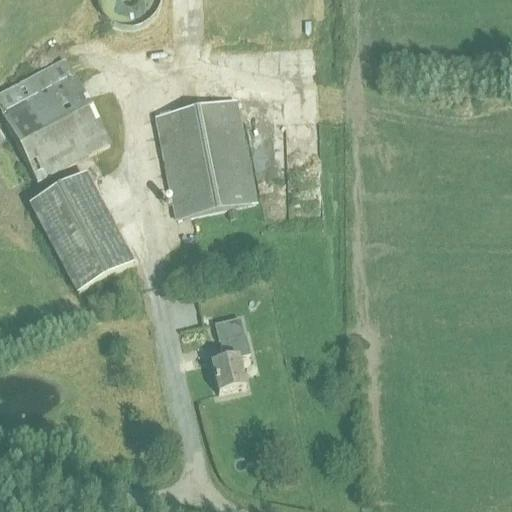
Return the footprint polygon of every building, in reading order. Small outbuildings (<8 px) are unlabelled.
[(157,0),(93,0),(93,5),(97,14),(102,21),(110,27),(119,30),(129,31),(138,28),(146,23),(153,16),(157,7),(157,0)] [(108,147),(62,62),(0,94),(0,119),(36,186),(108,147)] [(177,224),(255,209),(234,105),(156,121),(177,224)] [(132,268),(84,178),(29,207),(77,297),(132,268)] [(282,198),(261,200),(263,221),(284,219),(282,198)] [(237,362),(249,359),(244,339),(242,339),(239,323),(213,328),(217,346),(219,346),(223,364),(210,367),(217,399),(245,392),(237,362)] [(156,358),(165,356),(160,337),(151,339),(156,358)]
